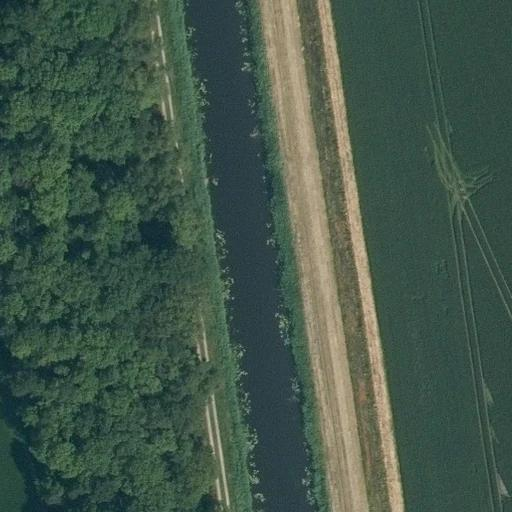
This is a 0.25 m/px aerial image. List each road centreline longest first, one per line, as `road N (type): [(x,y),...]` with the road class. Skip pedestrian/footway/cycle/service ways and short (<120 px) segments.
road 1 (track): [(258,0),(336,511)]
road 2 (track): [(223,511),(150,0)]
